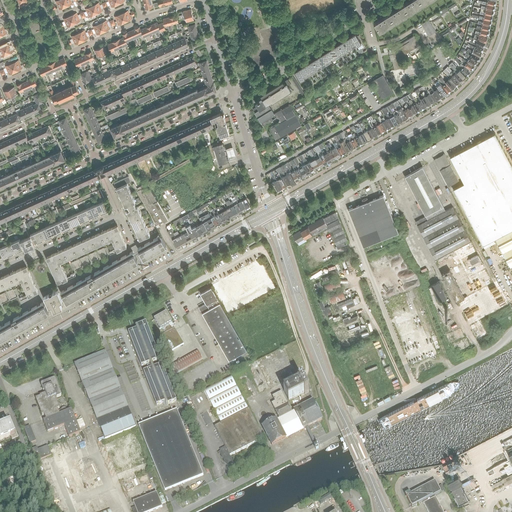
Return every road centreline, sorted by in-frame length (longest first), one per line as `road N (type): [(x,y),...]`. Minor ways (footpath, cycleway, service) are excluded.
road 1 (residential): [(184,511),(511,333)]
road 2 (secondary): [(268,212),(465,98),(495,57),(507,0)]
road 3 (tertiary): [(268,212),(308,337),(379,500)]
road 4 (secondary): [(0,363),(268,212)]
road 5 (residential): [(257,175),(454,57)]
road 6 (residential): [(0,269),(117,216),(142,264)]
road 7 (residential): [(0,344),(142,264)]
road 8 (residential): [(215,39),(70,104)]
road 9 (residential): [(0,83),(140,19)]
road 10 (residential): [(233,95),(363,13)]
road 11 (residential): [(94,157),(233,95)]
